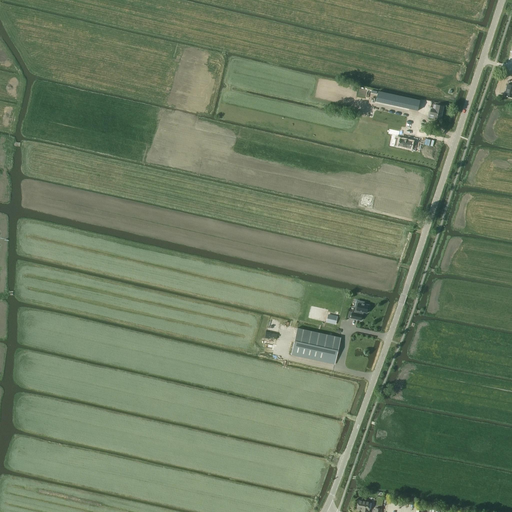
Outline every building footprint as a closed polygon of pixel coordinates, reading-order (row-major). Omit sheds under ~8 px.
[(379,92),(376,102),(418,111),(420,101),(379,92)] [(441,120),(444,107),(436,105),(436,108),(435,110),(432,109),(430,115),(434,115),(434,118),(441,120)] [(368,106),(365,117),(410,126),(412,116),(368,106)] [(409,150),(411,141),(395,137),(393,146),(409,150)] [(352,312),(351,318),(361,320),(363,314),(362,314),(363,312),(367,313),(368,309),(369,309),(369,306),(369,305),(364,304),(365,302),(359,301),(358,307),(356,306),(354,313),(352,312)] [(328,314),(326,322),(333,323),(335,315),(328,314)] [(266,335),(266,333),(266,332),(265,330),(264,328),(263,327),(261,327),(260,326),(258,326),(256,326),(254,326),(253,327),(251,328),(250,330),(249,331),(248,333),(248,334),(248,336),(249,338),(249,340),(251,341),(252,342),(253,343),(255,344),(257,344),(258,344),(260,344),(262,343),(264,341),(265,340),(266,339),(266,337),(266,335)] [(334,365),(340,337),(297,328),(291,355),(334,365)] [(370,502),(358,500),(358,501),(357,501),(357,504),(358,504),(357,509),(362,509),(362,511),(368,511),(369,510),(370,502)]
